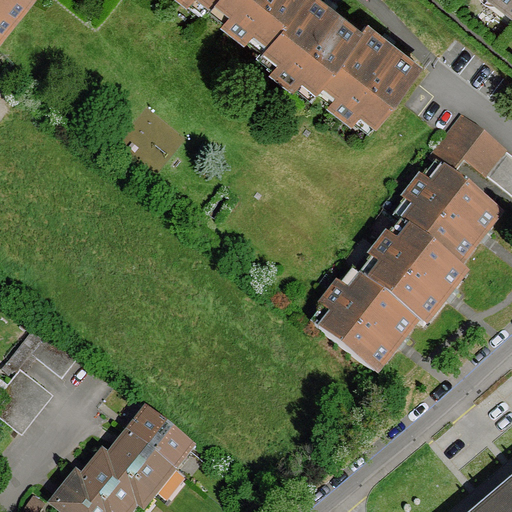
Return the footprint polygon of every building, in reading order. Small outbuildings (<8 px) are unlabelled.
[(0,0),(0,48),(37,0),(0,0)] [(192,0),(204,9),(207,5),(259,45),(255,49),(312,93),(315,89),(368,130),(422,61),(367,18),(365,21),(337,0),(192,0)] [(511,146),(467,112),(437,151),(486,189),(511,154),(511,146)] [(505,216),(434,159),(391,212),(398,218),(355,271),(348,265),(307,316),(378,373),(419,323),(425,328),(469,273),(463,269),(505,216)] [(32,330),(16,363),(69,387),(84,354),(32,330)] [(21,371),(0,395),(0,420),(20,438),(53,398),(21,371)] [(93,470),(59,511),(163,511),(205,461),(152,418),(103,478),(93,470)] [(511,511),(511,487),(482,511),(511,511)]
